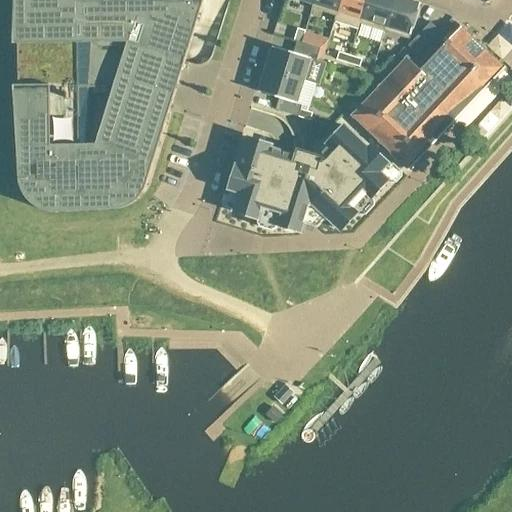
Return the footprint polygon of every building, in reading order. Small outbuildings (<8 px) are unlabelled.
[(14,0),(13,43),(19,43),(19,84),(15,84),(18,168),(19,180),(20,186),(22,191),(27,198),(32,203),(38,206),(45,210),(51,212),(53,212),(121,209),(128,206),(135,202),(140,197),(143,193),(147,187),(204,0),(14,0)] [(341,0),(315,0),(314,4),(313,8),(336,16),(334,20),(335,21),(341,0)] [(368,0),(341,0),(335,21),(359,28),(368,0)] [(368,0),(359,28),(360,28),(362,24),(385,31),(394,0),(368,0)] [(421,3),(411,0),(394,0),(385,31),(410,39),(421,3)] [(431,22),(409,45),(418,54),(440,31),(431,22)] [(408,56),(405,59),(405,60),(355,113),(355,112),(352,115),(355,117),(409,168),(502,69),(502,70),(505,67),(503,65),(464,29),(464,28),(461,26),(458,29),(459,29),(421,69),(409,59),(410,58),(408,56)] [(306,30),(298,28),(294,39),(302,42),(306,30)] [(273,46),(266,69),(304,80),(311,59),(317,60),(321,48),(298,41),(294,52),(273,46)] [(339,51),(337,59),(348,63),(351,55),(339,51)] [(351,55),(348,63),(360,67),(363,59),(351,55)] [(304,80),(266,69),(259,91),(280,98),(276,109),(299,117),(303,104),(298,102),(304,80)] [(313,112),(302,109),(299,117),(311,120),(313,112)] [(231,188),(242,192),(237,210),(301,230),(303,221),(317,226),(327,215),(340,228),(341,228),(387,179),(379,172),(387,163),(371,148),(369,150),(345,127),(329,143),(331,145),(321,156),(298,149),(296,157),(270,148),(271,146),(249,139),(240,167),(238,166),(231,188)]
